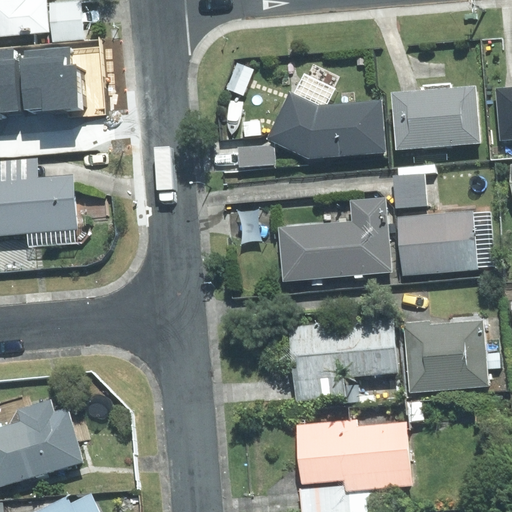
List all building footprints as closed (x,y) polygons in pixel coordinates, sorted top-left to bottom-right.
[(36,0),(0,0),(0,42),(50,38),(51,44),(89,41),(89,1),(36,2),(36,0)] [(9,58),(0,58),(0,151),(18,151),(17,120),(66,119),(65,66),(9,68),(9,58)] [(313,157),(331,158),(394,154),(390,100),(327,104),(297,86),(277,138),(313,157)] [(404,91),(406,147),(490,145),(488,89),(404,91)] [(433,207),(434,174),(400,173),(400,206),(433,207)] [(395,197),(359,199),(360,221),(287,225),(290,280),(399,274),(395,197)] [(408,217),(411,275),(487,271),(484,213),(408,217)] [(366,405),(366,374),(405,373),(404,319),(299,321),(300,375),(301,407),(366,405)] [(493,320),(411,325),(415,389),(497,384),(493,320)] [(65,411),(61,398),(11,412),(15,427),(0,431),(0,494),(95,467),(78,408),(65,411)] [(379,511),(379,487),(419,486),(417,421),(352,422),(312,423),(313,480),(313,511),(379,511)] [(82,504),(78,496),(45,511),(109,511),(101,494),(82,504)]
